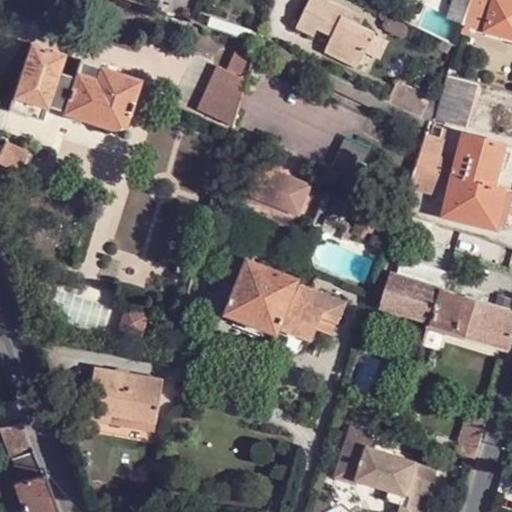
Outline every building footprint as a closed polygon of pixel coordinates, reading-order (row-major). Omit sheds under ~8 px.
[(324,0),(308,0),(294,30),(312,38),(315,31),(330,39),(341,17),(345,10),(324,0)] [(452,0),(447,17),(462,22),(464,17),(465,17),(469,0),(452,0)] [(464,17),(462,22),(484,30),(492,0),(469,0),(465,17),(464,17)] [(511,1),(506,0),(492,0),(484,30),(511,37),(511,1)] [(341,17),(360,27),(363,19),(345,10),(341,17)] [(341,17),(330,39),(323,54),(356,70),(374,34),(360,27),(341,17)] [(217,20),(210,18),(208,25),(214,27),(217,20)] [(251,32),(239,28),(236,35),(248,40),(251,33),(251,32)] [(256,42),(258,35),(251,33),(248,40),(256,42)] [(388,99),(274,43),(269,54),(428,132),(432,121),(421,116),(388,99)] [(252,56),(235,50),(226,69),(246,78),(252,56)] [(122,133),(141,80),(82,58),(77,72),(63,112),(122,133)] [(4,62),(0,74),(0,127),(35,139),(55,79),(4,62)] [(233,125),(246,78),(226,69),(218,65),(198,109),(233,125)] [(478,83),(446,75),(433,116),(466,125),(478,83)] [(388,99),(421,116),(429,99),(396,83),(388,99)] [(443,129),(434,127),(431,136),(435,138),(440,139),(443,129)] [(350,180),(371,146),(350,133),(329,167),(350,180)] [(506,145),(465,134),(457,164),(453,176),(494,188),(506,145)] [(422,168),(429,170),(440,139),(435,138),(431,136),(427,135),(424,144),(416,167),(422,168)] [(24,150),(3,140),(0,147),(0,161),(16,169),(24,150)] [(31,153),(24,150),(16,169),(22,172),(31,153)] [(453,176),(457,164),(437,159),(434,172),(441,174),(453,176)] [(429,170),(422,168),(416,167),(409,190),(433,196),(441,174),(434,172),(429,170)] [(494,188),(453,176),(443,215),(495,228),(505,190),(494,188)] [(309,236),(317,219),(271,201),(264,218),(309,236)] [(379,219),(364,211),(355,229),(354,231),(370,239),(373,234),(379,219)] [(431,223),(402,214),(397,230),(426,238),(431,223)] [(355,229),(347,226),(342,235),(350,239),(354,231),(355,229)] [(297,279),(243,258),(221,313),(275,334),(277,328),(288,300),(293,289),(297,279)] [(443,290),(390,274),(378,309),(428,323),(432,323),(443,290)] [(297,291),(293,289),(288,300),(320,312),(319,315),(335,321),(345,301),(299,284),(297,291)] [(479,291),(473,288),(470,297),(477,299),(479,291)] [(507,352),(511,335),(511,309),(477,299),(470,297),(464,296),(464,297),(443,290),(432,323),(428,323),(427,327),(431,329),(507,352)] [(277,328),(309,341),(314,329),(319,315),(320,312),(288,300),(277,328)] [(128,308),(123,321),(142,328),(147,315),(128,308)] [(319,315),(314,329),(329,335),(335,321),(319,315)] [(212,334),(185,322),(178,341),(204,351),(212,334)] [(197,370),(204,351),(178,341),(172,360),(197,370)] [(92,367),(83,421),(106,425),(107,424),(108,416),(153,424),(160,381),(92,367)] [(108,416),(107,424),(151,432),(153,424),(108,416)] [(13,454),(30,444),(23,423),(3,430),(13,454)] [(377,432),(353,424),(337,477),(361,485),(363,478),(413,493),(409,503),(403,501),(400,511),(429,511),(443,465),(373,444),(377,432)] [(19,472),(21,480),(33,477),(31,469),(19,472)] [(29,511),(57,511),(43,473),(41,474),(33,477),(21,480),(19,480),(29,511)]
